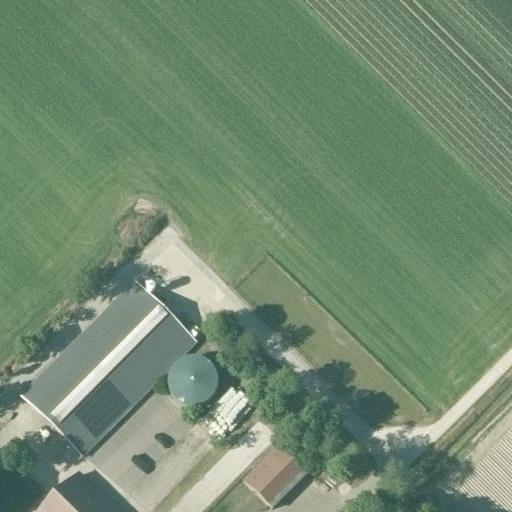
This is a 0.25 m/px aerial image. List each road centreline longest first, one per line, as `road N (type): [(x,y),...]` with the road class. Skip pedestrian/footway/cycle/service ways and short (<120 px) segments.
road 1 (unknown): [(332,511),(379,472),(370,433),(208,288),(161,272),(125,284)]
road 2 (unknown): [(125,284),(0,418)]
road 3 (unknown): [(0,454),(162,511)]
